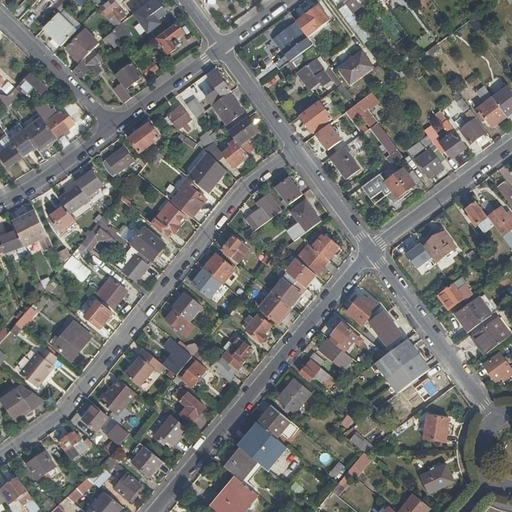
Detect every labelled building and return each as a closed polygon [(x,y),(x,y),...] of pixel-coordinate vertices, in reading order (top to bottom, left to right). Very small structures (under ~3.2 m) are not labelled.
[(117,26),(122,23),(121,21),(127,16),(123,10),(120,6),(124,2),(122,0),(112,0),(103,7),(108,14),(107,15),(117,26)] [(168,12),(158,0),(152,0),(134,13),(149,33),(157,27),(154,22),(168,12)] [(343,0),(347,4),(339,10),(359,36),(364,43),(372,37),(354,13),(361,7),(357,2),(359,0),(343,0)] [(120,6),(123,10),(128,6),(124,2),(120,6)] [(316,8),(297,22),(308,36),(330,20),(323,10),(319,12),(316,8)] [(67,23),(59,14),(46,28),(53,36),(63,45),(76,31),(67,23)] [(478,21),(472,23),(475,33),(482,30),(478,21)] [(131,35),(122,23),(117,26),(116,27),(114,30),(122,42),(131,35)] [(185,33),(178,24),(158,38),(169,54),(178,47),(178,46),(181,44),(178,39),(185,33)] [(287,48),(295,58),(305,51),(306,50),(312,46),(307,40),(304,42),(292,26),(279,37),(287,48)] [(112,49),(122,42),(114,30),(105,39),(112,49)] [(96,48),(100,44),(85,31),(67,50),(81,63),(96,48)] [(448,37),(440,43),(431,50),(429,51),(432,56),(451,41),(448,37)] [(95,50),(81,63),(72,72),(75,75),(77,73),(81,78),(90,70),(95,77),(102,71),(97,64),(102,59),(95,50)] [(305,51),(295,58),(300,65),(310,58),(305,51)] [(294,59),(289,53),(279,61),(283,67),(294,59)] [(364,54),(341,71),(352,86),(375,69),(364,54)] [(313,72),(316,76),(324,71),(317,60),(309,66),(313,72)] [(154,63),(143,71),(147,77),(158,68),(154,63)] [(143,77),(134,64),(117,76),(127,89),(143,77)] [(316,76),(313,72),(309,66),(300,73),(311,89),(320,83),(323,86),(331,81),(324,71),(316,76)] [(380,66),(375,69),(385,83),(390,79),(387,75),(380,66)] [(334,72),(330,67),(326,69),(338,86),(341,84),(339,82),(341,81),(334,72)] [(396,68),(387,75),(390,79),(391,80),(400,73),(396,68)] [(49,90),(30,73),(19,85),(23,89),(20,92),(25,96),(28,93),(32,97),(38,92),(43,96),(49,90)] [(232,92),(218,73),(210,79),(218,89),(207,97),(214,105),(224,98),(231,93),(232,92)] [(400,73),(391,80),(388,81),(392,86),(403,78),(400,73)] [(392,86),(388,81),(378,89),(371,94),(375,99),(387,91),(392,87),(392,86)] [(125,103),(132,98),(122,84),(115,89),(125,103)] [(343,84),(339,87),(349,100),(353,97),(343,84)] [(499,124),(508,117),(496,102),(493,97),(485,86),(478,92),(486,103),(479,109),(493,128),(499,124)] [(496,102),(508,117),(511,114),(511,91),(508,86),(493,97),(496,102)] [(224,98),(214,105),(228,124),(229,126),(246,113),(231,93),(224,98)] [(14,97),(9,96),(0,94),(0,97),(5,104),(14,97)] [(38,104),(42,104),(39,101),(28,99),(34,107),(38,104)] [(357,126),(363,134),(369,130),(363,122),(360,124),(355,118),(362,114),(372,128),(375,126),(378,123),(379,123),(380,122),(369,108),(374,105),(372,102),(369,104),(365,99),(358,104),(347,112),(357,126)] [(196,100),(188,106),(197,118),(205,112),(196,100)] [(466,102),(465,100),(460,104),(470,118),(463,123),(466,127),(462,130),(472,144),(487,133),(476,119),(478,118),(466,102)] [(302,115),(301,116),(313,133),(332,119),(320,101),(302,115)] [(48,112),(42,104),(38,104),(34,107),(41,117),(56,137),(75,124),(68,115),(64,118),(60,112),(55,116),(51,110),(48,112)] [(169,116),(173,122),(179,129),(183,126),(187,132),(191,129),(187,123),(192,120),(182,106),(169,116)] [(446,118),(441,111),(437,114),(445,125),(452,135),(443,143),(439,137),(433,142),(437,146),(445,157),(450,154),(453,158),(467,148),(456,133),(457,132),(450,123),(446,118)] [(340,118),(331,124),(341,137),(347,132),(349,134),(356,129),(345,114),(340,118)] [(169,125),(173,122),(169,116),(162,121),(169,125)] [(40,150),(56,137),(41,117),(24,130),(25,130),(37,147),(40,150)] [(259,132),(249,118),(232,130),(229,132),(241,146),(259,132)] [(388,157),(394,165),(404,157),(390,138),(389,139),(378,123),(375,126),(372,128),(376,133),(392,154),(388,157)] [(151,124),(142,131),(155,143),(161,138),(151,124)] [(228,124),(211,137),(215,143),(227,134),(229,132),(232,130),(229,126),(228,124)] [(172,127),(169,125),(162,134),(164,136),(169,130),(172,127)] [(433,142),(439,137),(439,136),(432,127),(426,132),(429,136),(433,142)] [(25,130),(12,140),(14,144),(24,156),(37,147),(25,130)] [(169,130),(164,136),(168,139),(172,133),(169,130)] [(142,131),(141,132),(151,145),(155,143),(142,131)] [(151,145),(141,132),(131,139),(141,153),(151,145)] [(247,157),(249,156),(241,146),(229,132),(227,134),(233,142),(231,144),(233,147),(225,152),(225,156),(233,166),(237,166),(239,168),(248,160),(247,157)] [(198,145),(206,150),(214,144),(215,143),(211,137),(208,133),(202,138),(204,140),(198,145)] [(416,160),(430,178),(445,167),(439,159),(432,150),(437,146),(433,142),(429,136),(422,141),(425,146),(429,151),(416,160)] [(327,153),(331,158),(345,148),(348,146),(344,141),(327,153)] [(412,155),(425,146),(422,141),(409,150),(412,155)] [(0,155),(9,167),(24,157),(24,156),(14,144),(6,150),(2,145),(0,147),(0,155)] [(209,153),(218,161),(225,156),(214,144),(206,150),(209,153)] [(126,147),(106,162),(107,168),(111,173),(115,176),(136,161),(126,147)] [(345,148),(331,158),(347,179),(361,169),(356,162),(345,148)] [(157,151),(153,157),(160,163),(165,158),(164,157),(157,151)] [(189,178),(209,193),(228,170),(218,161),(209,153),(189,178)] [(361,158),(365,167),(372,164),(368,155),(361,158)] [(143,162),(142,160),(133,167),(139,174),(145,166),(143,162)] [(415,186),(422,181),(420,179),(414,170),(409,174),(405,169),(387,182),(395,192),(399,198),(415,186)] [(72,190),(60,199),(66,207),(71,214),(90,201),(89,200),(99,193),(98,191),(105,186),(93,171),(71,188),(72,190)] [(379,205),(395,192),(387,182),(382,175),(366,188),(379,205)] [(286,208),(303,196),(290,178),(277,188),(285,199),(281,201),(286,208)] [(173,203),(191,218),(206,200),(194,190),(196,187),(188,180),(185,182),(188,185),(181,194),(173,203)] [(511,188),(506,181),(498,187),(511,205),(511,197),(511,196),(511,195),(511,188)] [(176,191),(177,192),(181,194),(188,185),(185,182),(178,188),(176,191)] [(417,188),(415,186),(399,198),(400,200),(417,188)] [(177,192),(170,201),(173,203),(181,194),(177,192)] [(258,203),(270,220),(282,211),(269,194),(258,203)] [(301,238),(322,222),(307,201),(293,212),(301,224),(288,233),(294,242),(301,238)] [(152,224),(169,238),(174,232),(176,234),(181,227),(179,225),(186,216),(169,202),(152,224)] [(495,225),(489,217),(488,218),(477,202),(468,209),(472,216),(470,217),(477,226),(479,224),(485,232),(495,225)] [(60,231),(76,220),(71,214),(66,207),(50,218),(53,221),(59,230),(60,231)] [(502,207),(489,217),(495,225),(511,247),(511,229),(511,228),(511,217),(511,218),(507,214),(502,207)] [(20,219),(13,222),(17,231),(25,247),(39,240),(45,252),(55,248),(36,211),(29,214),(30,216),(20,220),(20,219)] [(242,235),(246,238),(263,225),(254,213),(247,219),(253,227),(242,235)] [(59,230),(53,221),(50,223),(57,232),(59,230)] [(88,236),(82,244),(92,252),(100,242),(108,240),(115,245),(121,238),(101,221),(88,236)] [(139,235),(145,228),(141,225),(135,232),(139,235)] [(166,246),(145,228),(139,235),(132,244),(153,262),(166,246)] [(426,246),(438,261),(456,248),(441,228),(431,236),(434,240),(426,246)] [(0,238),(0,242),(3,251),(5,255),(25,247),(17,231),(0,238)] [(127,240),(132,244),(139,235),(135,232),(134,231),(127,240)] [(313,248),(329,262),(341,247),(325,234),(313,248)] [(232,258),(238,263),(250,249),(235,237),(223,250),(232,258)] [(92,252),(94,254),(101,245),(108,242),(114,247),(115,245),(108,240),(100,242),(92,252)] [(432,257),(421,243),(407,254),(418,268),(432,257)] [(92,252),(82,244),(77,250),(93,263),(98,257),(94,254),(92,252)] [(25,247),(5,255),(6,259),(14,256),(14,258),(27,252),(25,247)] [(298,259),(318,275),(324,267),(329,262),(313,248),(309,253),(306,250),(298,259)] [(478,256),(473,250),(467,255),(472,261),(478,256)] [(65,251),(60,253),(63,260),(69,257),(65,251)] [(136,282),(152,263),(139,252),(123,271),(135,281),(136,282)] [(223,283),(224,284),(236,270),(218,255),(206,269),(223,283)] [(263,262),(268,265),(272,260),(268,256),(263,262)] [(71,257),(64,269),(87,282),(94,270),(71,257)] [(289,274),(307,288),(318,275),(298,259),(287,272),(289,274)] [(35,267),(41,281),(49,278),(42,264),(35,267)] [(324,267),(318,275),(322,279),(329,271),(324,267)] [(223,283),(206,269),(193,284),(211,298),(223,283)] [(291,308),(307,288),(289,274),(274,293),(291,308)] [(244,287),(251,280),(246,275),(239,282),(244,287)] [(462,278),(454,284),(459,291),(467,285),(462,278)] [(114,281),(101,296),(114,307),(127,291),(114,281)] [(135,281),(132,285),(145,296),(148,292),(139,285),(136,282),(135,281)] [(465,299),(466,300),(475,294),(467,285),(459,291),(454,284),(440,295),(450,310),(465,299)] [(280,325),(293,309),(291,308),(274,293),(261,309),(280,325)] [(174,308),(176,310),(191,322),(203,308),(186,294),(174,308)] [(362,295),(349,312),(364,324),(380,305),(373,299),(371,302),(362,295)] [(458,314),(471,331),(493,315),(480,298),(458,314)] [(105,318),(110,312),(99,302),(86,317),(101,330),(108,321),(105,318)] [(386,309),(370,321),(389,344),(405,332),(386,309)] [(176,310),(167,320),(187,337),(196,326),(191,322),(176,310)] [(16,318),(20,321),(21,320),(25,315),(21,311),(16,318)] [(113,314),(110,312),(105,318),(108,321),(113,314)] [(265,334),(271,326),(259,316),(256,320),(252,316),(245,325),(249,328),(247,331),(262,343),(267,336),(265,334)] [(487,353),(511,335),(499,318),(475,336),(487,353)] [(20,321),(17,324),(21,328),(25,323),(21,320),(20,321)] [(93,337),(75,322),(54,347),(72,362),(93,337)] [(359,337),(343,323),(334,335),(333,336),(342,344),(349,350),(359,337)] [(17,324),(12,330),(19,336),(24,330),(21,328),(17,324)] [(324,326),(320,331),(330,340),(333,336),(334,335),(324,326)] [(183,348),(177,343),(175,341),(171,338),(158,327),(154,332),(163,339),(166,340),(180,352),(183,348)] [(333,336),(330,340),(339,348),(342,344),(333,336)] [(220,363),(226,368),(235,375),(254,351),(240,338),(220,363)] [(193,357),(198,351),(193,346),(191,349),(181,340),(177,343),(183,348),(186,351),(193,357)] [(390,376),(418,355),(407,340),(394,350),(387,355),(379,361),(390,376)] [(177,376),(182,380),(183,379),(193,387),(207,371),(199,363),(208,353),(201,347),(198,351),(193,357),(177,376)] [(51,368),(59,359),(46,348),(41,355),(38,353),(20,375),(38,390),(45,382),(42,379),(47,373),(50,376),(54,370),(51,368)] [(345,353),(340,348),(331,360),(344,370),(354,359),(345,353)] [(132,368),(126,375),(141,387),(156,369),(161,373),(165,366),(145,349),(130,366),(132,368)] [(169,369),(177,376),(193,357),(186,351),(176,364),(174,362),(169,369)] [(315,353),(311,358),(312,360),(320,366),(324,361),(315,353)] [(511,367),(502,353),(485,365),(497,381),(506,374),(508,378),(511,375),(511,367)] [(401,391),(430,370),(418,355),(390,376),(401,391)] [(338,396),(345,387),(341,384),(320,366),(312,360),(302,373),(311,382),(316,377),(338,396)] [(231,383),(237,377),(235,375),(226,368),(221,374),(231,383)] [(341,384),(345,387),(355,379),(349,374),(341,384)] [(106,394),(99,400),(118,416),(137,393),(119,378),(106,393),(106,394)] [(415,388),(425,401),(438,391),(429,378),(415,388)] [(279,400),(295,415),(312,394),(296,380),(279,400)] [(25,388),(3,404),(14,420),(30,409),(31,410),(45,401),(25,388)] [(181,416),(192,425),(206,408),(183,388),(175,397),(191,410),(190,412),(187,410),(181,416)] [(99,432),(111,418),(96,405),(84,419),(99,432)] [(273,407),(259,424),(271,434),(278,440),(292,422),(273,407)] [(30,409),(14,420),(17,423),(32,412),(31,410),(30,409)] [(174,446),(191,425),(178,414),(175,418),(172,417),(155,437),(165,445),(168,441),(174,446)] [(356,421),(350,416),(343,424),(349,428),(356,421)] [(450,419),(430,416),(425,439),(446,442),(450,419)] [(258,423),(240,445),(242,449),(258,462),(263,466),(269,470),(288,448),(278,440),(271,434),(259,424),(258,423)] [(110,435),(121,445),(131,435),(119,424),(110,435)] [(61,442),(73,460),(89,449),(83,440),(80,435),(78,437),(75,432),(61,442)] [(350,440),(357,447),(363,442),(356,436),(350,440)] [(150,477),(163,462),(146,448),(133,463),(150,477)] [(242,449),(226,468),(237,477),(247,485),(253,478),(248,474),(258,462),(242,449)] [(111,457),(118,463),(125,456),(117,450),(111,457)] [(319,457),(325,465),(332,459),(326,451),(319,457)] [(29,466),(39,481),(49,473),(53,479),(61,473),(47,453),(29,466)] [(372,459),(365,453),(350,470),(349,472),(356,478),(360,473),(364,468),(372,459)] [(139,484),(140,482),(118,463),(111,457),(88,478),(100,488),(112,475),(110,473),(115,468),(124,475),(118,482),(120,484),(116,489),(130,501),(142,487),(139,484)] [(378,463),(372,459),(364,468),(370,473),(378,463)] [(248,474),(253,478),(263,466),(258,462),(248,474)] [(345,466),(340,462),(330,474),(335,478),(345,466)] [(447,464),(422,476),(430,493),(455,481),(447,464)] [(349,472),(340,483),(345,488),(353,479),(354,480),(356,478),(349,472)] [(360,473),(356,478),(365,485),(369,481),(360,473)] [(247,485),(237,477),(236,479),(240,482),(230,493),(227,490),(212,507),(217,511),(245,511),(259,496),(247,485)] [(0,491),(0,492),(6,501),(10,506),(14,501),(18,499),(23,507),(34,500),(19,478),(6,487),(0,491)] [(240,482),(236,479),(227,490),(230,493),(240,482)] [(297,481),(291,488),(300,495),(305,488),(297,481)] [(63,494),(67,498),(75,491),(71,487),(63,494)] [(424,511),(429,506),(414,494),(399,511),(424,511)] [(100,511),(119,511),(124,508),(112,498),(100,511)]
